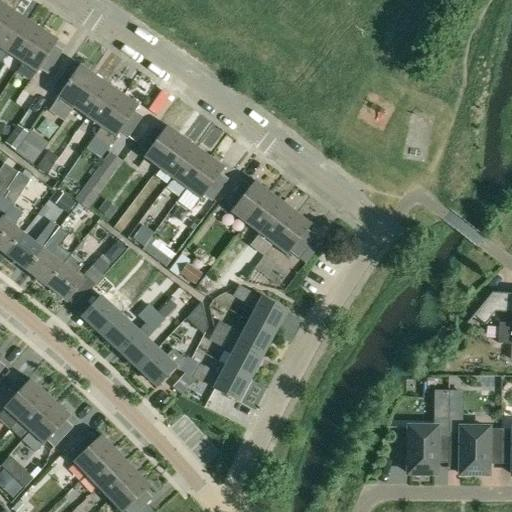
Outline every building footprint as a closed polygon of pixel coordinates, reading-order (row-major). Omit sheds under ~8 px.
[(0,33),(14,12),(0,2),(0,33)] [(0,33),(0,51),(6,55),(28,21),(14,12),(0,33)] [(6,55),(20,64),(42,30),(28,21),(6,55)] [(46,74),(54,63),(46,57),(53,46),(57,40),(42,30),(20,64),(35,74),(38,69),(46,74)] [(46,57),(54,63),(61,52),(53,46),(46,57)] [(50,111),(65,121),(72,110),(72,109),(96,76),(81,66),(76,72),(68,82),(61,78),(53,89),(61,95),(50,111)] [(68,67),(61,78),(68,82),(76,72),(68,67)] [(72,110),(86,119),(109,86),(96,76),(72,109),(72,110)] [(109,86),(86,119),(100,129),(123,96),(109,86)] [(123,96),(100,129),(114,139),(118,134),(126,140),(134,129),(126,123),(133,113),(138,106),(123,96)] [(126,123),(134,129),(141,118),(133,113),(126,123)] [(5,143),(14,150),(27,132),(17,125),(5,143)] [(143,159),(158,170),(182,138),(167,127),(155,145),(147,138),(139,149),(146,155),(143,159)] [(155,128),(148,138),(155,145),(162,133),(155,128)] [(48,143),(29,130),(27,132),(14,150),(13,152),(32,165),(48,143)] [(158,170),(171,180),(195,148),(182,138),(158,170)] [(171,180),(185,190),(209,158),(195,148),(171,180)] [(122,162),(110,153),(75,200),(88,209),(122,162)] [(177,202),(191,212),(203,196),(210,202),(219,190),(212,186),(219,175),(224,169),(209,158),(177,202)] [(0,199),(10,184),(11,185),(19,173),(5,163),(0,169),(0,199)] [(219,175),(212,186),(219,190),(226,180),(219,175)] [(249,189),(239,199),(234,196),(227,206),(233,211),(231,215),(245,225),(268,194),(253,183),(249,189)] [(24,213),(14,206),(21,195),(11,188),(12,186),(11,185),(10,184),(0,199),(0,210),(5,214),(2,219),(0,221),(0,249),(7,255),(22,235),(13,228),(24,213)] [(243,184),(234,196),(239,199),(249,189),(243,184)] [(245,225),(259,235),(282,204),(268,194),(245,225)] [(264,255),(264,256),(273,245),(295,214),(282,204),(259,235),(250,245),(251,245),(250,246),(263,256),(264,255)] [(295,214),(273,245),(287,256),(290,253),(297,258),(305,247),(298,242),(304,234),(310,225),(295,214)] [(7,255),(27,271),(60,227),(52,220),(33,243),(22,235),(7,255)] [(27,271),(47,286),(63,265),(51,257),(69,234),(60,227),(27,271)] [(143,249),(151,238),(153,236),(143,227),(133,241),(143,249)] [(298,242),(305,247),(313,236),(304,234),(298,242)] [(154,260),(165,269),(175,256),(163,248),(154,260)] [(137,253),(128,264),(137,272),(138,274),(148,261),(137,253)] [(47,286),(67,302),(81,284),(90,292),(92,289),(104,276),(92,265),(82,277),(77,273),(84,265),(71,254),(63,265),(47,286)] [(188,262),(180,273),(195,285),(203,273),(188,262)] [(100,296),(83,317),(102,334),(119,315),(108,305),(121,291),(104,276),(92,289),(100,296)] [(245,305),(255,310),(257,311),(251,322),(274,334),(286,311),(263,299),(264,298),(253,293),(252,291),(239,284),(233,297),(246,303),(245,305)] [(511,294),(492,293),(472,317),(484,327),(496,312),(511,313),(511,326),(501,326),(500,343),(511,344),(511,360),(511,294)] [(138,333),(120,351),(139,369),(156,350),(147,341),(178,306),(171,299),(157,312),(146,323),(138,333)] [(138,316),(146,323),(157,312),(149,304),(138,316)] [(198,327),(206,320),(203,312),(198,307),(188,318),(198,327)] [(138,333),(119,315),(102,334),(120,351),(138,333)] [(214,331),(262,356),(274,334),(251,322),(244,334),(219,321),(214,331)] [(209,341),(234,354),(227,367),(250,378),(262,356),(214,331),(209,341)] [(139,369),(157,386),(175,367),(191,376),(198,363),(187,356),(185,359),(174,349),(165,358),(156,350),(139,369)] [(204,384),(212,369),(200,364),(193,378),(204,384)] [(238,401),(250,378),(227,367),(215,389),(238,401)] [(0,417),(11,427),(16,420),(18,422),(45,392),(31,379),(26,385),(19,379),(9,390),(16,396),(5,409),(0,414),(0,417)] [(18,422),(29,432),(30,432),(57,403),(45,392),(18,422)] [(35,452),(42,444),(43,445),(47,441),(54,447),(63,437),(57,431),(66,421),(71,416),(57,403),(30,432),(29,432),(22,440),(35,452)] [(66,421),(57,431),(63,437),(72,427),(66,421)] [(435,464),(448,464),(448,436),(435,436),(436,429),(409,429),(409,445),(404,445),(404,458),(409,458),(409,474),(435,474),(435,464)] [(500,430),(488,430),(488,429),(461,429),(461,432),(449,432),(449,436),(448,436),(448,464),(461,464),(461,475),(480,475),(480,471),(487,471),(487,465),(500,465),(500,430)] [(511,429),(500,430),(500,465),(511,465),(511,429)] [(90,434),(80,444),(86,450),(96,440),(90,434)] [(80,444),(71,452),(67,456),(74,463),(86,476),(113,449),(101,436),(96,440),(86,450),(80,444)] [(86,476),(97,488),(125,461),(113,449),(86,476)] [(97,488),(109,500),(137,473),(125,461),(97,488)] [(0,485),(13,499),(30,481),(10,463),(0,473),(0,485)] [(137,473),(109,500),(120,511),(121,511),(124,510),(127,511),(135,511),(141,507),(134,500),(145,491),(149,486),(137,473)] [(145,491),(134,500),(141,507),(151,497),(145,491)] [(23,511),(27,509),(19,502),(12,509),(15,511),(23,511)]
